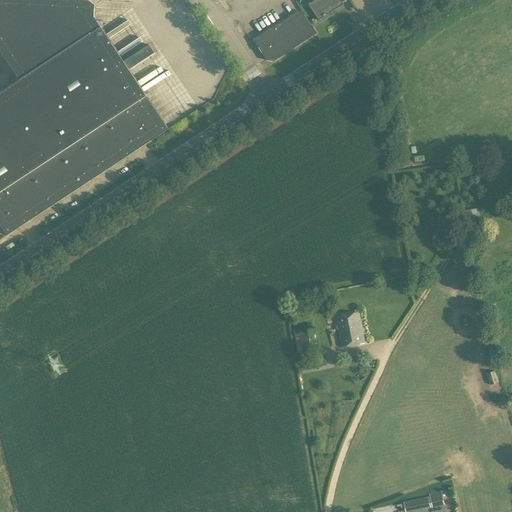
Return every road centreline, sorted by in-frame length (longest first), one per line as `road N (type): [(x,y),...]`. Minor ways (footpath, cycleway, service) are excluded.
road 1 (unclassified): [(327,511),(335,466),(401,326),(511,189)]
road 2 (tertiary): [(0,271),(267,94)]
road 3 (tertiary): [(267,94),(415,0)]
